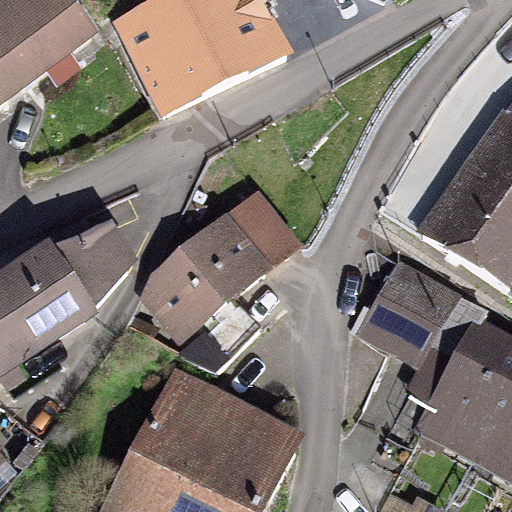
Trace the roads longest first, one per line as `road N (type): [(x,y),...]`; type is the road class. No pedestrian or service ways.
road 1 (residential): [(510,0),(427,83),(338,250),(314,489),(305,511)]
road 2 (residential): [(449,0),(0,236)]
